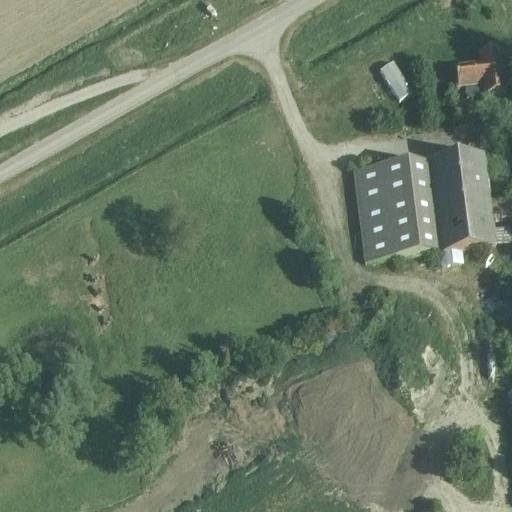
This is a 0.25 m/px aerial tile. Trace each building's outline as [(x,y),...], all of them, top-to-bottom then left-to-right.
[(458,90),(466,89),(467,99),(506,94),(500,52),(479,55),(480,67),(455,70),(458,90)] [(495,249),(483,159),(354,176),(366,266),(440,256),(459,254),(495,249)] [(511,202),(493,204),(497,245),(511,243),(511,202)] [(511,245),(497,247),(499,281),(511,280),(511,245)] [(459,254),(440,256),(442,269),(461,267),(459,254)]
